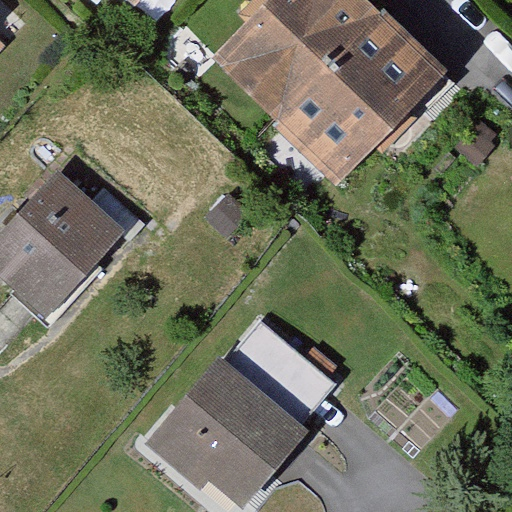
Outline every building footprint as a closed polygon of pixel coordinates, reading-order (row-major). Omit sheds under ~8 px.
[(388,16),(372,0),(267,0),(203,59),(272,125),(388,16)] [(388,16),(272,125),(340,193),(455,83),(388,16)] [(0,34),(0,66),(16,50),(0,34)] [(131,240),(54,173),(0,233),(0,299),(44,338),(131,240)] [(258,511),(353,401),(253,316),(137,452),(207,511),(258,511)]
